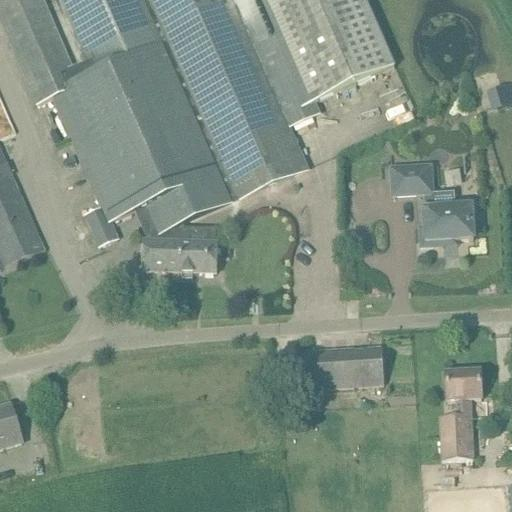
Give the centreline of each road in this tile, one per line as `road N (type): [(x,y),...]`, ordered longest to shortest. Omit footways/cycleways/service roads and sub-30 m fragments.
road 1 (unclassified): [(0,372),(148,340),(511,317)]
road 2 (unknown): [(105,348),(0,84)]
